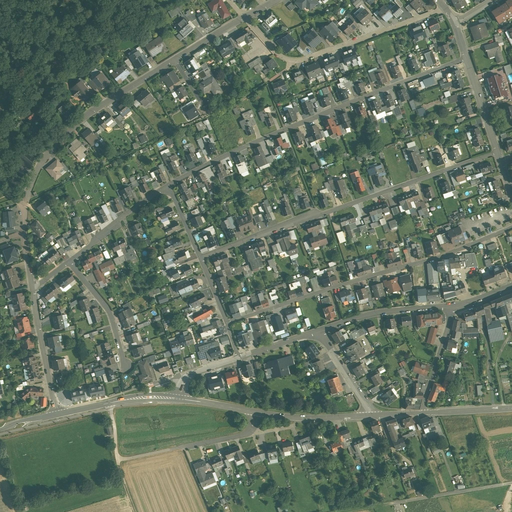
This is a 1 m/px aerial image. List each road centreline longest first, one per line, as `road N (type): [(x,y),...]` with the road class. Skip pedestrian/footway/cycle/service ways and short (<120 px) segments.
road 1 (residential): [(466,59),(167,187)]
road 2 (residential): [(200,257),(496,153)]
road 3 (residential): [(511,227),(227,323)]
road 4 (residential): [(444,9),(294,62),(273,52),(243,17)]
road 5 (residential): [(43,155),(86,114),(174,59)]
road 6 (residential): [(453,306),(319,331)]
road 7 (residential): [(57,414),(30,287)]
road 8 (residential): [(167,187),(69,262)]
road 9 (tertiary): [(57,414),(179,398)]
road 10 (residential): [(69,262),(108,309),(124,366)]
